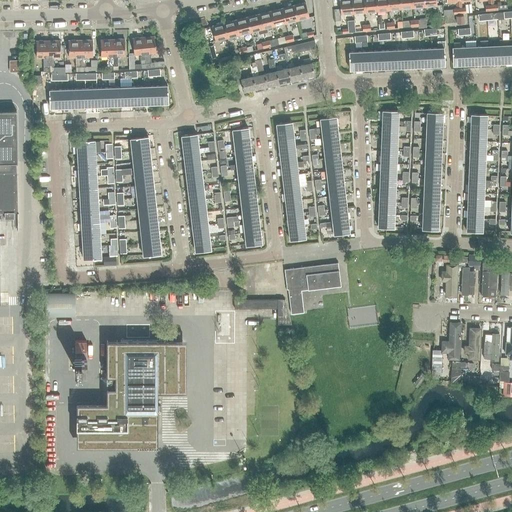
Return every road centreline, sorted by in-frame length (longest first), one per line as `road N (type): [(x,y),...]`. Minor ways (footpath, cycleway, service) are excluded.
road 1 (residential): [(182,267),(61,277),(52,129)]
road 2 (unknown): [(95,325),(198,326),(202,415),(189,442)]
road 3 (primary): [(511,458),(319,511)]
road 4 (unknown): [(189,442),(171,452),(73,456),(64,447),(61,397)]
road 5 (unknown): [(189,442),(219,446),(235,437),(233,313)]
road 6 (residential): [(451,245),(458,79)]
road 7 (residential): [(364,244),(359,83)]
road 8 (residential): [(277,255),(259,102)]
road 9 (residential): [(182,267),(161,123)]
